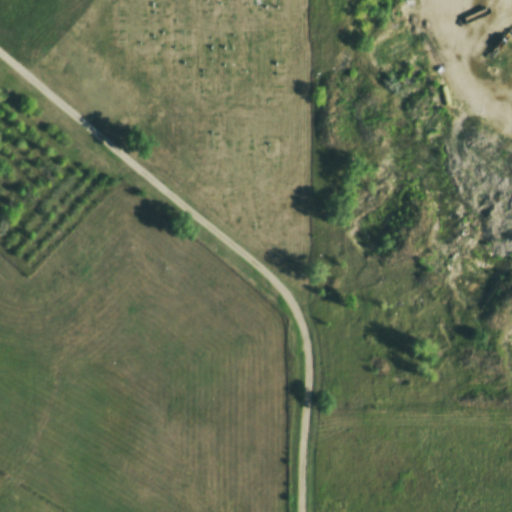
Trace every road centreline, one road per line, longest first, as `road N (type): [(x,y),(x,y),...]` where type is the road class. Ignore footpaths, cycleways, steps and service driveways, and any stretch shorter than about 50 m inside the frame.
road 1 (residential): [(289,304),(268,276),(0,51)]
road 2 (residential): [(289,304),(304,366),(300,511)]
